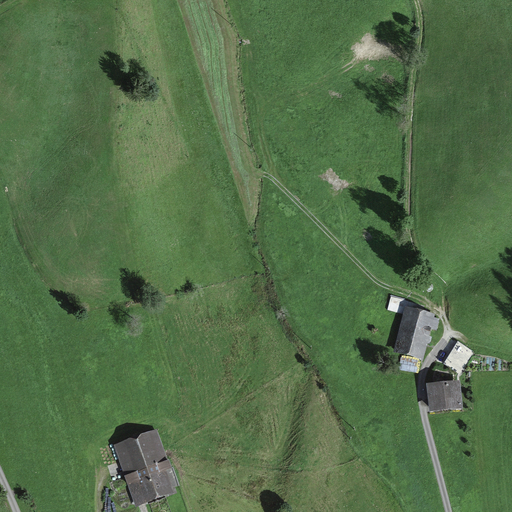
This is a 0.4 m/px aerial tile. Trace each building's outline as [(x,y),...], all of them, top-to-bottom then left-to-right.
[(391,297),(389,310),(401,312),(403,299),(391,297)] [(396,355),(423,362),(435,316),(408,309),(396,355)] [(478,356),(460,344),(446,366),(464,377),(478,356)] [(432,412),(460,410),(458,388),(430,390),(432,412)] [(119,447),(138,501),(172,489),(153,435),(119,447)]
